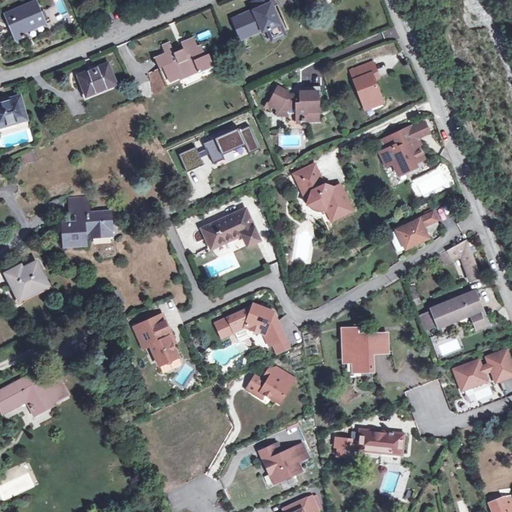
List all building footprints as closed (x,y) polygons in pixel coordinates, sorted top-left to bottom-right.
[(260,8),(256,10),(233,20),(241,40),(270,27),(276,40),(281,36),(283,34),(283,30),(281,27),(278,25),(279,22),(271,4),(275,2),(273,0),(258,0),(256,1),(260,8)] [(4,15),(15,41),(25,37),(23,33),(45,23),(36,1),(4,15)] [(204,66),(211,63),(205,55),(201,45),(198,46),(194,40),(187,44),(189,47),(174,53),(170,43),(162,46),(166,56),(156,60),(159,69),(163,68),(169,81),(178,76),(179,77),(190,72),(190,74),(197,70),(199,74),(207,71),(204,66)] [(364,105),(382,98),(373,74),(377,72),(372,62),(350,70),(364,105)] [(116,84),(108,65),(79,76),(87,96),(116,84)] [(299,114),(300,121),(318,122),(317,93),(301,93),(301,97),(287,97),(288,92),(278,87),(269,105),(279,110),(288,110),(288,109),(296,109),(296,114),(299,114)] [(0,126),(26,119),(19,97),(0,102),(0,126)] [(382,98),(364,105),(366,110),(384,102),(382,98)] [(424,120),(412,125),(417,136),(429,131),(424,120)] [(405,167),(407,171),(415,167),(414,164),(424,159),(418,147),(415,148),(411,141),(418,138),(417,136),(412,125),(383,139),(388,148),(380,152),(386,166),(393,163),(397,171),(405,167)] [(222,155),(245,145),(249,154),(260,149),(250,126),(240,131),(238,128),(203,144),(206,150),(210,148),(212,153),(209,154),(214,164),(224,159),(222,155)] [(196,147),(179,154),(187,172),(204,165),(201,158),(199,153),(196,147)] [(206,150),(199,153),(201,158),(209,154),(212,153),(210,148),(206,150)] [(25,162),(35,159),(33,152),(23,155),(25,162)] [(38,162),(30,166),(33,173),(41,169),(38,162)] [(309,207),(326,213),(328,213),(333,224),(354,212),(341,185),(334,189),(325,187),(314,166),(300,174),(306,185),(299,188),(304,198),(298,200),(303,213),(305,214),(306,215),(309,207)] [(294,177),(299,188),(306,185),(300,174),(294,177)] [(65,243),(74,242),(75,246),(86,245),(85,232),(89,232),(90,237),(112,235),(111,212),(90,213),(89,199),(69,200),(71,211),(74,214),(78,214),(78,222),(64,223),(65,243)] [(309,207),(306,215),(307,216),(309,217),(312,218),(314,219),(317,219),(319,220),(322,220),(324,220),(326,213),(309,207)] [(246,209),(234,214),(238,222),(248,217),(254,228),(255,228),(246,209)] [(396,230),(405,248),(429,237),(423,226),(437,219),(434,212),(396,230)] [(238,222),(234,214),(202,229),(211,248),(242,234),(247,245),(260,239),(255,228),(254,228),(248,217),(238,222)] [(467,240),(440,256),(442,261),(444,265),(461,257),(470,281),(481,277),(467,240)] [(442,261),(440,256),(434,259),(437,264),(442,261)] [(6,273),(17,295),(26,290),(29,296),(48,286),(36,262),(17,271),(16,268),(6,273)] [(413,287),(408,289),(414,304),(419,302),(413,287)] [(20,300),(29,296),(26,290),(17,295),(20,300)] [(432,309),(439,326),(439,327),(471,314),(477,329),(488,325),(482,310),(474,291),(431,308),(432,309)] [(252,308),(227,319),(234,332),(244,328),(249,330),(258,333),(263,335),(272,313),(253,305),(252,308)] [(439,326),(432,309),(418,315),(425,332),(439,326)] [(162,313),(131,327),(142,351),(150,346),(158,366),(178,357),(169,337),(171,336),(162,313)] [(263,335),(268,347),(284,340),(272,313),(263,335)] [(227,319),(215,324),(221,338),(234,332),(227,319)] [(358,340),(358,336),(357,329),(343,330),(344,362),(357,362),(357,372),(372,371),(372,354),(387,353),(387,334),(371,335),(371,336),(362,336),(362,340),(358,340)] [(479,360),(453,369),(461,391),(487,381),(484,373),(491,371),(494,378),(504,374),(506,378),(511,375),(511,363),(506,349),(486,357),(489,364),(481,367),(479,360)] [(37,382),(41,380),(37,371),(0,389),(0,410),(1,414),(28,400),(36,414),(53,405),(52,403),(68,395),(60,378),(45,386),(41,388),(37,382)] [(247,389),(253,393),(260,391),(263,393),(279,403),(290,385),(272,374),(270,377),(265,375),(262,380),(255,376),(247,389)] [(504,374),(494,378),(495,382),(506,378),(504,374)] [(403,435),(359,431),(358,447),(350,445),(351,440),(335,439),(334,447),(337,448),(336,456),(353,458),(354,449),(357,449),(401,454),(403,435)] [(277,446),(261,453),(271,475),(276,473),(280,482),(302,472),(298,463),(303,461),(297,448),(282,455),(277,446)] [(303,446),(297,448),(303,461),(309,458),(303,446)] [(276,473),(271,475),(275,484),(280,482),(276,473)] [(511,511),(511,495),(504,497),(489,503),(492,511),(511,511)] [(285,509),(286,511),(297,511),(302,510),(302,511),(314,511),(318,510),(312,497),(285,509)]
